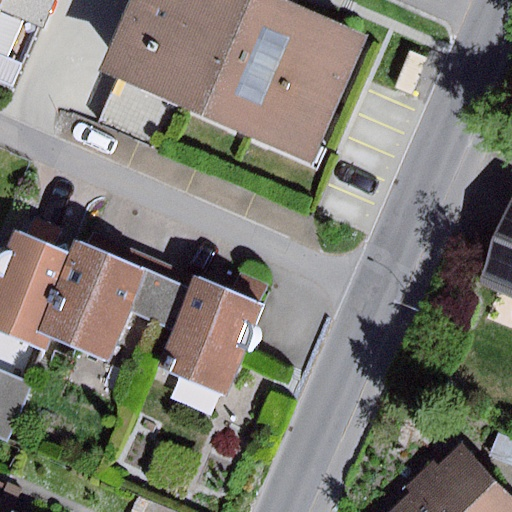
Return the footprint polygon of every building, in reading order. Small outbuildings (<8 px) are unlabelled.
[(5,0),(1,10),(42,28),(54,0),(5,0)] [(369,37),(284,0),(136,0),(104,72),(119,78),(175,103),(313,164),(369,37)] [(410,51),(396,86),(414,94),(428,59),(410,51)] [(175,103),(119,78),(100,123),(157,146),(175,103)] [(511,214),(483,286),(511,297),(511,214)] [(78,258),(15,231),(10,244),(10,246),(11,249),(14,252),(5,278),(0,276),(0,330),(40,349),(45,336),(78,258)] [(83,245),(78,258),(45,336),(106,361),(126,312),(143,270),(83,245)] [(167,279),(143,270),(126,312),(150,322),(167,279)] [(260,304),(195,278),(191,289),(174,331),(158,371),(224,397),(242,350),(251,354),(258,338),(259,331),(256,328),(251,326),(260,304)] [(191,289),(167,279),(150,322),(174,331),(191,289)] [(0,373),(0,438),(7,442),(31,386),(0,373)] [(393,511),(511,511),(511,497),(461,446),(393,511)]
